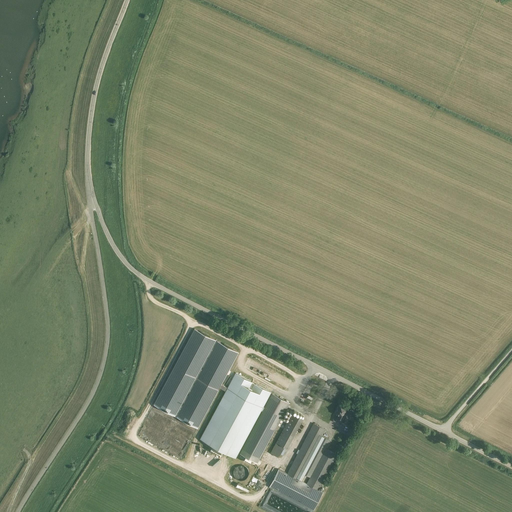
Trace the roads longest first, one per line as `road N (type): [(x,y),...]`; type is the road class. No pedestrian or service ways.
road 1 (unclassified): [(438,429),(148,281),(121,258),(91,199)]
road 2 (unclassified): [(17,511),(101,371),(106,310),(91,199)]
road 3 (unclassified): [(91,199),(94,94),(127,0)]
